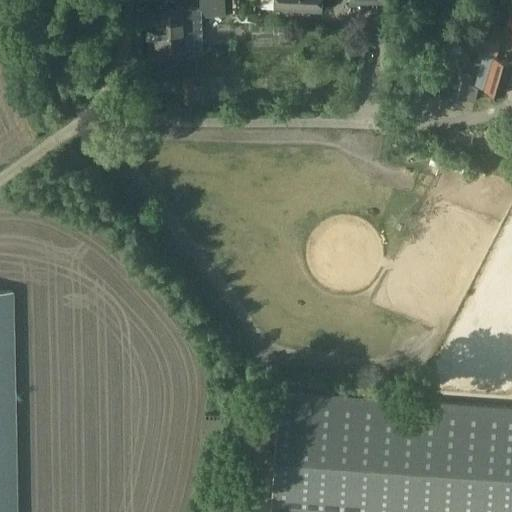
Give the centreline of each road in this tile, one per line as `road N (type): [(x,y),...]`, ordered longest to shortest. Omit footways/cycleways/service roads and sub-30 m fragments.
road 1 (residential): [(374,123),(82,123),(0,181)]
road 2 (unknown): [(374,123),(495,128)]
